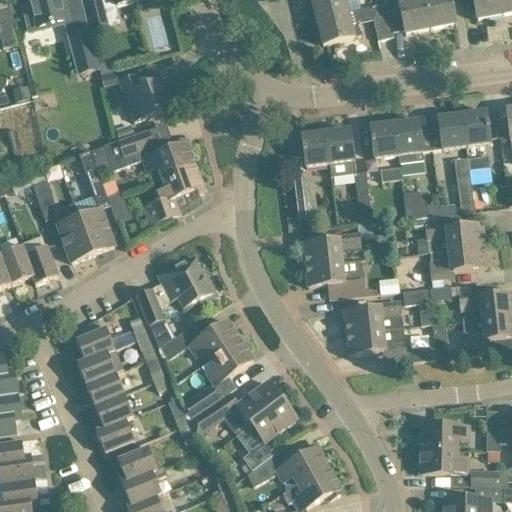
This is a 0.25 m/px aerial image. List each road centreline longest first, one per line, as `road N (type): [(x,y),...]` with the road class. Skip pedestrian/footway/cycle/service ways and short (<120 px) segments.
road 1 (residential): [(511,70),(314,98),(265,95)]
road 2 (residential): [(30,322),(217,218),(244,216)]
road 3 (residential): [(244,216),(250,267),(270,305),(346,407)]
road 4 (residential): [(105,511),(30,322)]
road 5 (residential): [(346,407),(511,386)]
road 6 (residential): [(265,95),(246,168),(244,216)]
